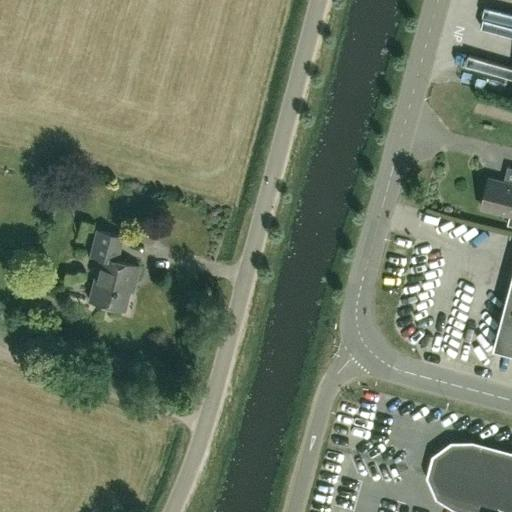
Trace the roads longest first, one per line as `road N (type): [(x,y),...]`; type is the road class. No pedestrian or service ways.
road 1 (unclassified): [(177,511),(323,0)]
road 2 (tertiary): [(363,344),(357,301),(439,0)]
road 3 (residential): [(299,511),(338,378),(363,344)]
road 4 (tertiary): [(511,400),(392,369),(363,344)]
